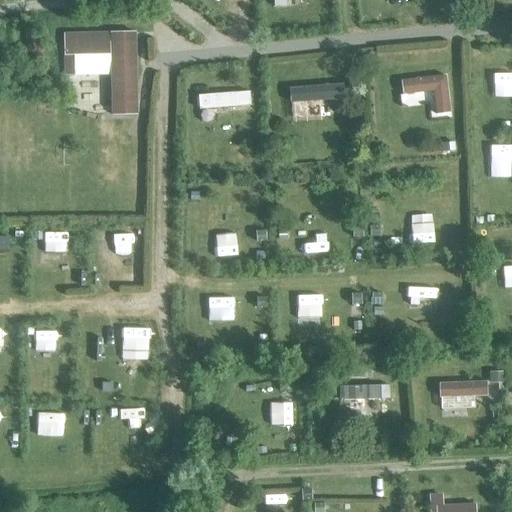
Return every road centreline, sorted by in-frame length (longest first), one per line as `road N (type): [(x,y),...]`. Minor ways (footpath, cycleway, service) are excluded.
road 1 (track): [(157,303),(177,377),(175,506),(166,511)]
road 2 (unknown): [(304,472),(176,472)]
